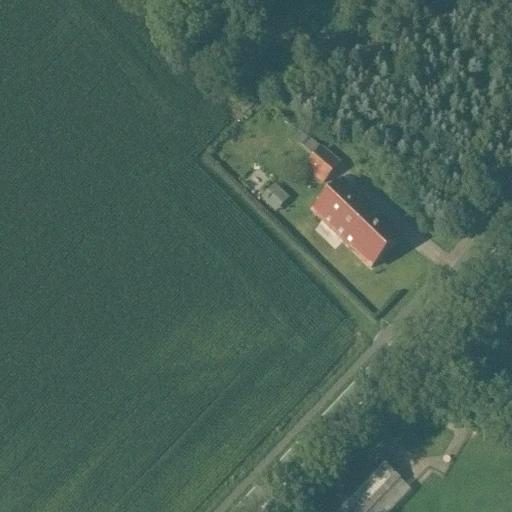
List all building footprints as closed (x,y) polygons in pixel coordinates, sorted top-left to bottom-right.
[(338,167),(320,151),(304,169),(322,185),(338,167)] [(260,198),(275,211),(288,197),(273,184),(260,198)] [(354,198),(345,208),(332,196),(313,215),(314,216),(315,216),(343,242),(370,214),(354,198)] [(343,242),(342,243),(370,270),(398,241),(370,214),(343,242)] [(371,455),(317,511),(369,511),(399,481),(371,455)]
